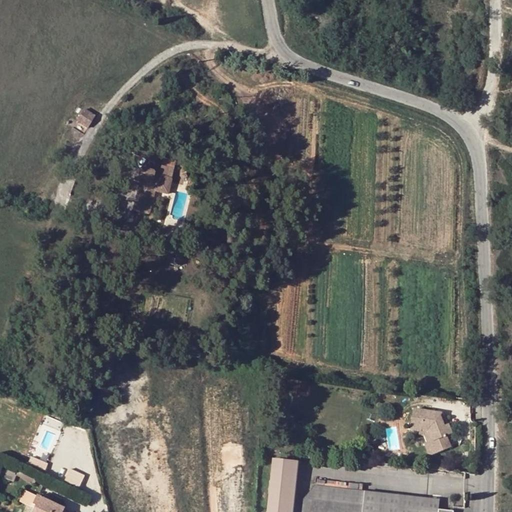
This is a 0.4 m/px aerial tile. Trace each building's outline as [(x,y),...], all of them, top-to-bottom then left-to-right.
[(84,110),(77,122),(89,128),(96,117),(84,110)] [(165,170),(146,166),(137,209),(154,213),(159,191),(173,194),(180,160),(168,157),(165,170)] [(459,424),(455,412),(427,408),(425,428),(435,429),(435,427),(443,429),(446,439),(444,439),(448,451),(464,445),(460,434),(465,431),(461,423),(459,424)] [(442,453),(448,451),(444,439),(438,442),(442,453)] [(279,461),(273,460),(267,511),(292,511),(298,463),(279,461)] [(73,468),(67,480),(81,486),(86,474),(73,468)] [(33,484),(36,479),(19,471),(16,476),(33,484)] [(314,502),(364,507),(364,504),(425,511),(426,511),(428,500),(316,488),(314,502)] [(62,509),(37,497),(33,505),(35,506),(32,511),(63,511),(64,510),(62,509)] [(363,511),(364,507),(314,502),(313,507),(312,511),(363,511)]
